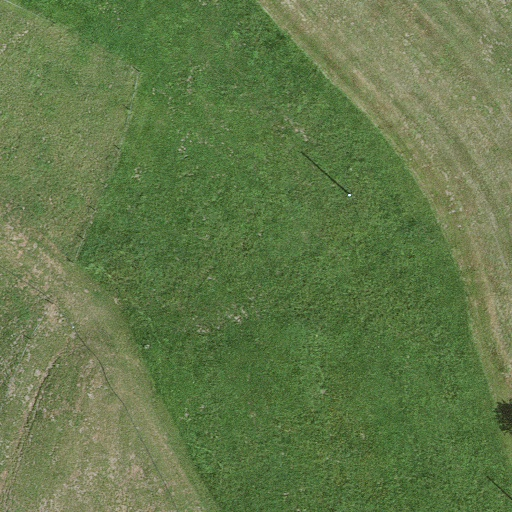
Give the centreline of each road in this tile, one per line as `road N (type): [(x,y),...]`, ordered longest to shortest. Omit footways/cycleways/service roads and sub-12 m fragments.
road 1 (track): [(0,237),(76,296),(118,356),(194,511)]
road 2 (track): [(76,296),(18,403),(0,459)]
